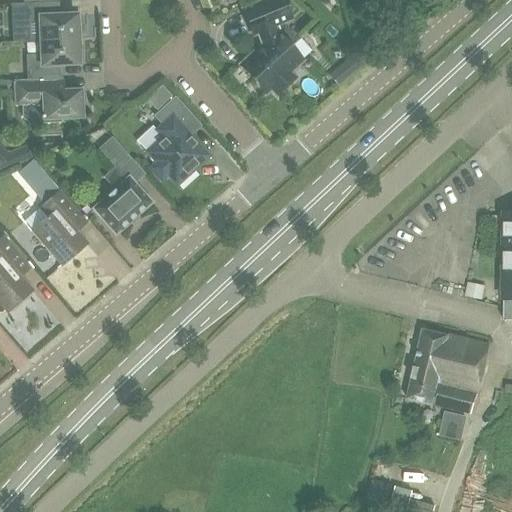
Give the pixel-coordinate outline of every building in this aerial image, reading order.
[(290,49),(298,41),(286,29),(284,31),(281,24),(290,20),(282,0),(273,0),(247,11),(257,34),(259,33),(265,48),(244,67),(243,66),(242,67),(266,94),(272,89),(277,95),(293,80),(288,74),(302,61),(290,49)] [(56,17),(55,4),(24,5),(26,42),(40,42),(78,41),(78,34),(82,34),(81,16),(56,17)] [(27,81),(59,80),(58,67),(83,65),(82,48),(79,48),(78,41),(40,42),(41,56),(26,56),(27,81)] [(360,54),(347,65),(355,74),(365,66),(360,54)] [(59,93),(59,80),(27,81),(14,82),(15,107),(23,106),(23,110),(24,119),(30,125),(39,124),(61,123),(61,120),(82,119),(81,106),(85,106),(84,92),(59,93)] [(175,99),(155,117),(163,126),(157,132),(163,139),(147,154),(157,165),(151,170),(162,182),(168,176),(173,182),(189,168),(193,172),(209,158),(182,128),(193,119),(175,99)] [(112,139),(100,150),(121,175),(134,164),(112,139)] [(8,156),(0,148),(0,171),(12,166),(8,156)] [(129,179),(93,211),(116,236),(152,204),(129,179)] [(76,233),(87,224),(60,193),(41,210),(48,219),(33,232),(62,266),(87,245),(76,233)] [(20,277),(30,268),(4,238),(0,241),(0,313),(2,314),(6,311),(8,313),(32,292),(20,277)] [(489,346),(423,330),(407,398),(471,414),(477,398),(489,346)] [(379,472),(399,476),(401,466),(381,462),(379,472)] [(369,500),(386,505),(391,488),(374,483),(369,500)] [(395,486),(388,511),(408,511),(412,499),(414,491),(395,486)] [(412,499),(408,511),(433,511),(436,506),(412,499)]
